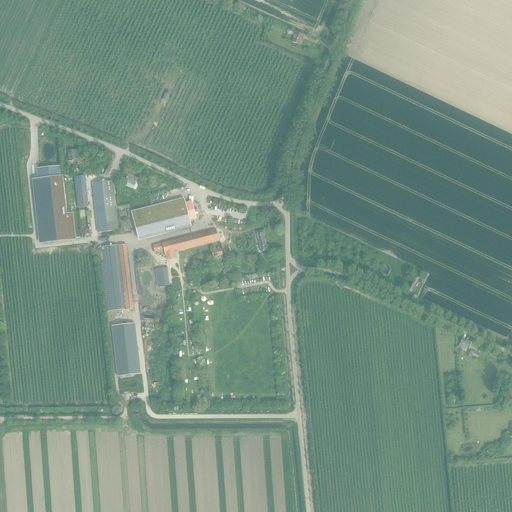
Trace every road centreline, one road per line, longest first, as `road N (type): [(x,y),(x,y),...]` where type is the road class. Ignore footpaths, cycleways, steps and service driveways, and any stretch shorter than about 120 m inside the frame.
road 1 (unclassified): [(275,204),(216,195),(0,104)]
road 2 (unclassified): [(307,511),(289,279)]
road 3 (unclassified): [(301,269),(351,276),(511,352)]
road 4 (unclassified): [(288,188),(291,156),(352,0)]
road 5 (track): [(5,418),(124,417),(127,396),(146,396)]
